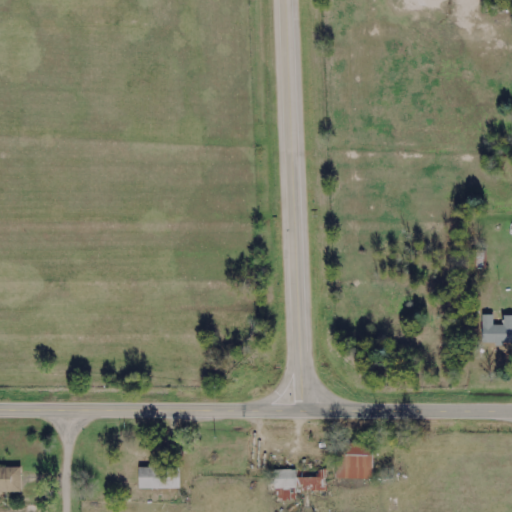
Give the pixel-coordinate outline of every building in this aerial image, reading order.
[(511,315),(504,316),(504,325),(494,326),(493,315),(483,315),(484,337),(498,337),(498,343),(511,342),(511,315)] [(373,445),(346,444),(346,456),(337,455),(337,479),(373,480),(373,445)] [(21,467),(0,467),(0,492),(22,492),(21,467)] [(180,489),(180,467),(139,468),(139,489),(180,489)] [(326,490),(326,470),(274,470),(275,490),(280,490),(280,501),(297,501),(297,491),(326,490)]
